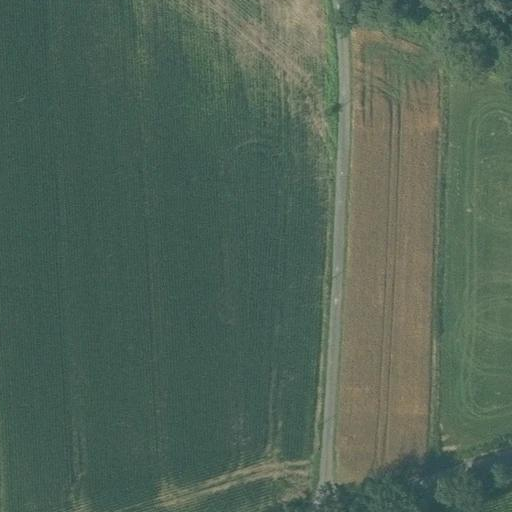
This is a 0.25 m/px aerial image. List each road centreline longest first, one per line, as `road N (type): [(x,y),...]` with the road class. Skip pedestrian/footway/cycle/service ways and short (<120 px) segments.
road 1 (unclassified): [(333,0),(344,63),(321,511)]
road 2 (unclassified): [(511,456),(333,511)]
